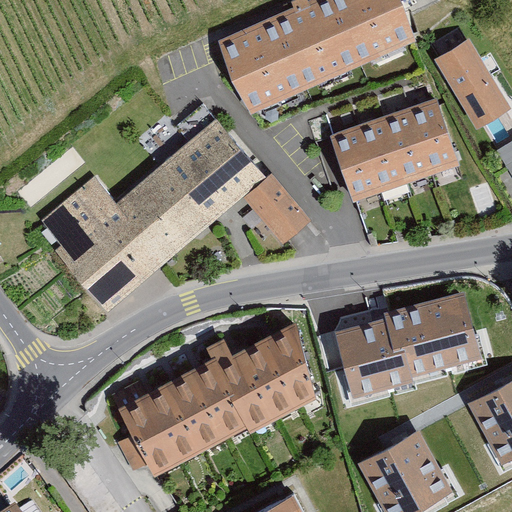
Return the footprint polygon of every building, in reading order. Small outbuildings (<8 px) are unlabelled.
[(404,0),(324,0),(228,42),(260,115),(423,44),(404,0)] [(511,100),(478,42),(444,62),(484,131),(511,114),(511,100)] [(445,102),(339,137),(361,203),(466,168),(445,102)] [(99,178),(49,220),(73,249),(68,253),(117,311),(274,178),(225,120),(123,206),(99,178)] [(318,223),(279,177),(253,200),(292,245),(318,223)] [(479,294),(335,322),(349,392),(492,364),(479,294)] [(124,413),(161,481),(255,431),(258,437),(323,402),(305,327),(243,360),(232,341),(216,349),(223,361),(124,413)] [(503,462),(511,458),(511,380),(476,394),(503,462)] [(410,457),(400,462),(419,499),(441,488),(437,481),(464,468),(447,436),(437,440),(428,422),(400,437),(410,457)] [(307,511),(302,501),(280,511),(307,511)]
